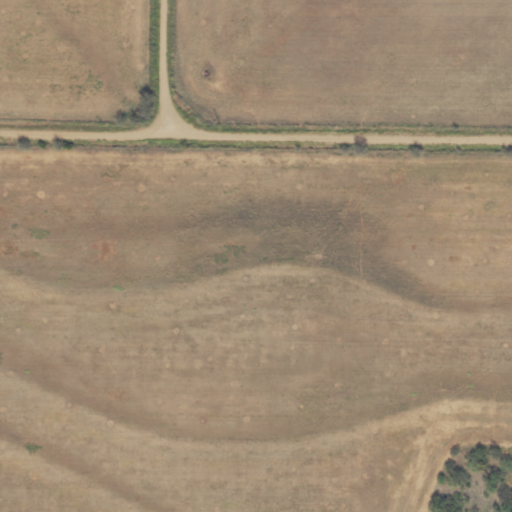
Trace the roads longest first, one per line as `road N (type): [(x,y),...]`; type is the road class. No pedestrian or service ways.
road 1 (residential): [(511,136),(146,130)]
road 2 (residential): [(166,0),(163,102),(146,130),(0,129)]
